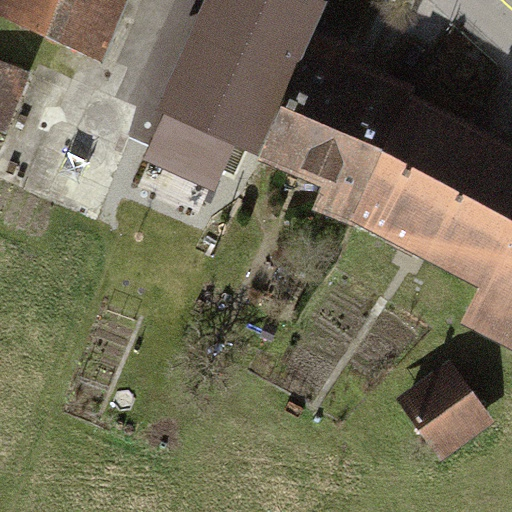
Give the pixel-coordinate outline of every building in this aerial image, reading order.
[(10,0),(5,15),(95,52),(116,0),(10,0)] [(297,0),(221,0),(155,151),(215,176),(235,129),(254,138),(312,6),(297,0)] [(412,101),(415,93),(343,58),(347,43),(317,30),(266,146),(342,179),(332,207),(353,218),(356,214),(412,101)] [(0,122),(5,124),(25,72),(0,62),(0,122)] [(511,156),(412,101),(356,214),(492,281),(478,306),(511,323),(511,156)] [(453,368),(406,400),(440,449),(486,418),(453,368)]
